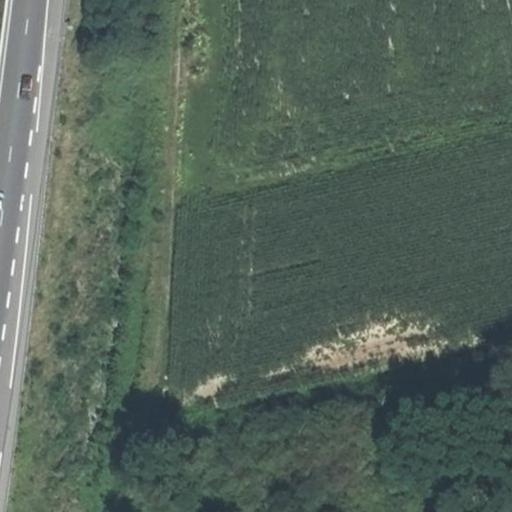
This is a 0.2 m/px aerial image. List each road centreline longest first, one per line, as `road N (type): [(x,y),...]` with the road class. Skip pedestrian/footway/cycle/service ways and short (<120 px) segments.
road 1 (track): [(178,0),(166,266),(126,511)]
road 2 (motorway): [(0,233),(30,0)]
